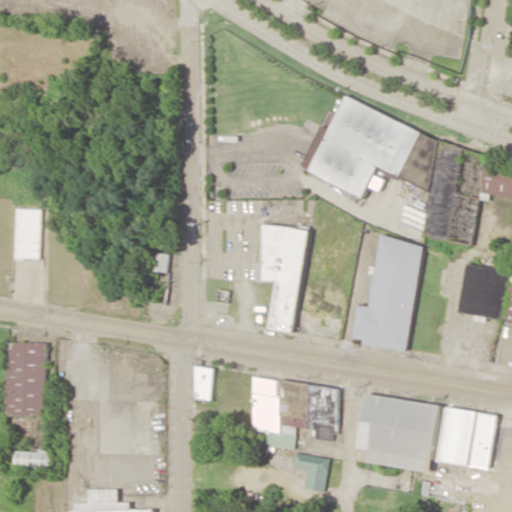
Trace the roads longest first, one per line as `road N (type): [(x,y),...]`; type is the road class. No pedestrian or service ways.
road 1 (residential): [(178,511),(187,0)]
road 2 (residential): [(183,339),(511,393)]
road 3 (tertiary): [(213,0),(335,72),(511,142)]
road 4 (tertiary): [(511,115),(356,52),(264,0)]
road 5 (residential): [(183,339),(0,308)]
road 6 (residential): [(353,367),(349,511)]
road 7 (tertiary): [(494,0),(476,129)]
